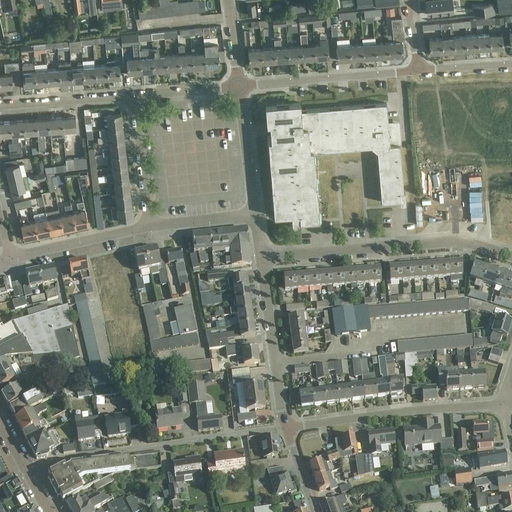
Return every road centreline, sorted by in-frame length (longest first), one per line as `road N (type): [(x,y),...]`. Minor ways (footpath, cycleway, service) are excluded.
road 1 (residential): [(30,477),(60,461),(285,428)]
road 2 (residential): [(511,259),(462,243),(262,263)]
road 3 (residential): [(285,428),(504,405)]
road 4 (residential): [(239,87),(419,71)]
road 5 (residential): [(285,428),(262,263)]
road 6 (residential): [(10,258),(141,229)]
road 7 (residential): [(126,96),(141,229)]
road 8 (residential): [(256,215),(239,87)]
road 9 (residential): [(0,105),(126,96)]
